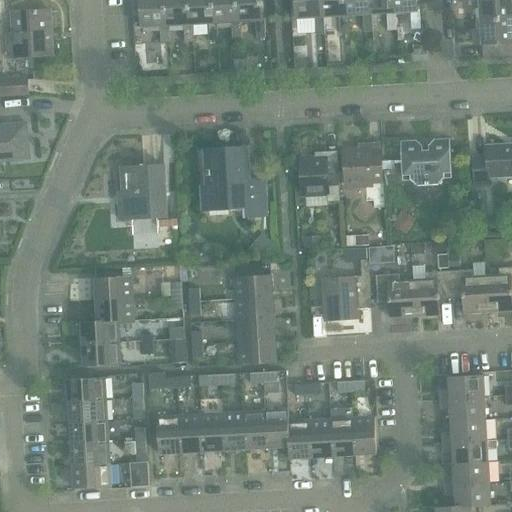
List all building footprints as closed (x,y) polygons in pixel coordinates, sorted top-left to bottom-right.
[(170,43),(169,25),(166,25),(165,0),(141,0),(142,19),(142,26),(160,25),(161,43),(170,43)] [(165,0),(166,25),(169,25),(184,24),(185,42),(194,41),(193,23),(191,23),(189,0),(165,0)] [(218,40),(217,22),(214,22),(212,0),(189,0),(191,23),(193,23),(207,22),(209,41),(218,40)] [(242,38),(241,20),(238,21),(236,0),(212,0),(214,22),(217,22),(231,21),(233,39),(242,38)] [(257,37),(266,37),(265,19),(262,19),(261,0),(236,0),(238,21),(241,20),(256,19),(257,37)] [(321,16),(320,0),(296,0),(298,17),(315,16),(316,34),(325,34),(324,16),(321,16)] [(349,32),(348,14),(347,14),(345,0),(320,0),(321,16),(324,16),(339,15),(340,33),(349,32)] [(345,0),(347,14),(348,14),(363,13),(364,31),(373,31),(372,13),(370,13),(369,0),(345,0)] [(369,0),(370,13),(372,13),(387,12),(388,30),(397,30),(396,11),(393,11),(392,0),(369,0)] [(392,0),(393,11),(396,11),(411,10),(412,29),(421,28),(419,10),(418,10),(417,0),(392,0)] [(511,0),(475,0),(476,5),(481,5),(482,18),(511,16),(511,0)] [(9,59),(53,56),(50,12),(13,14),(14,38),(8,39),(9,59)] [(484,58),(511,55),(511,16),(482,18),(476,18),(477,29),(482,29),(483,42),(484,58)] [(427,48),(414,49),(414,62),(427,61),(427,48)] [(307,58),(294,58),(295,69),(308,68),(307,58)] [(242,59),(233,60),(234,72),(234,74),(243,73),(242,59)] [(0,96),(29,95),(28,80),(28,77),(0,78),(0,96)] [(0,162),(30,160),(26,125),(0,127),(0,162)] [(444,173),(452,173),(450,138),(434,139),(428,144),(421,144),(417,140),(400,141),(402,175),(410,175),(410,179),(416,185),(438,184),(444,178),(444,173)] [(487,156),(475,157),(476,184),(488,183),(488,176),(511,174),(511,144),(489,145),(489,156),(487,156)] [(344,149),(344,153),(346,185),(372,184),(372,180),(382,179),(380,151),(370,151),(370,148),(344,149)] [(249,214),(264,213),(262,181),(248,181),(246,150),(232,151),(232,155),(209,157),(211,189),(206,190),(207,207),(248,205),(249,214)] [(327,201),(339,200),(338,170),(327,171),(326,157),(301,158),(302,194),(327,193),(327,201)] [(394,161),(382,162),(382,170),(395,169),(394,161)] [(120,219),(168,216),(164,166),(142,167),(121,168),(122,192),(119,193),(120,219)] [(401,210),(392,224),(406,233),(415,219),(401,210)] [(494,216),(480,216),(481,229),(495,228),(494,216)] [(177,218),(158,219),(159,227),(177,226),(177,218)] [(261,233),(248,248),(259,259),(273,244),(261,233)] [(367,236),(354,236),(354,247),(367,246),(367,236)] [(320,237),(302,237),(302,248),(320,247),(320,237)] [(357,259),(360,261),(361,276),(323,278),(324,306),(325,314),(325,321),(358,319),(358,309),(370,308),(370,303),(367,249),(342,250),(342,259),(357,259)] [(459,254),(448,255),(448,267),(460,267),(459,254)] [(447,255),(440,255),(440,268),(448,267),(448,255),(447,255)] [(187,282),(186,265),(179,265),(179,283),(187,282)] [(499,275),(486,276),(488,312),(511,310),(511,307),(511,295),(511,294),(511,267),(499,268),(499,275)] [(472,269),(448,271),(450,298),(462,297),(463,313),(488,312),(486,276),(473,277),(472,269)] [(425,280),(412,280),(414,316),(438,315),(437,299),(450,298),(448,271),(440,271),(425,272),(425,280)] [(390,317),(414,316),(412,280),(399,281),(399,273),(375,275),(377,302),(389,301),(390,317)] [(234,277),(236,299),(273,297),(271,275),(234,277)] [(94,278),(95,300),(133,298),(131,276),(94,278)] [(170,283),(170,296),(182,296),(181,283),(170,283)] [(188,289),(189,302),(201,302),(200,288),(188,289)] [(171,309),(182,309),(182,296),(170,296),(171,309)] [(274,319),(273,297),(236,299),(237,321),(274,319)] [(134,320),(133,298),(95,300),(97,321),(97,322),(117,321),(134,320)] [(201,315),(201,302),(189,302),(189,316),(201,315)] [(324,306),(310,307),(311,315),(325,314),(324,306)] [(275,340),(274,319),(237,321),(238,342),(275,340)] [(119,342),(117,321),(97,322),(97,321),(81,322),(82,344),(119,342)] [(183,327),(169,328),(170,340),(184,339),(183,327)] [(191,332),(191,345),(202,345),(202,331),(191,332)] [(141,336),(142,345),(153,345),(152,335),(141,336)] [(276,363),(275,340),(238,342),(239,365),(276,363)] [(120,364),(119,342),(82,344),(83,367),(120,364)] [(153,354),(153,345),(142,345),(142,355),(153,354)] [(203,358),(202,345),(191,345),(192,359),(203,358)] [(264,383),(277,382),(277,371),(264,372),(264,383)] [(250,384),(264,383),(264,372),(249,373),(250,384)] [(164,373),(162,373),(148,374),(149,390),(178,388),(177,377),(165,378),(164,373)] [(233,374),(220,375),(221,385),(234,385),(233,374)] [(207,386),(221,385),(220,375),(207,375),(207,386)] [(438,389),(439,399),(483,397),(482,375),(447,377),(447,389),(438,389)] [(190,377),(177,377),(178,388),(191,388),(190,377)] [(67,380),(68,402),(105,400),(104,378),(67,380)] [(351,392),(364,391),(363,380),(350,381),(351,392)] [(337,393),(351,392),(350,381),(337,382),(337,393)] [(294,395),(308,394),(307,383),(294,384),(294,395)] [(308,394),(321,393),(320,383),(307,383),(308,394)] [(132,385),(133,398),(144,398),(143,384),(132,385)] [(449,409),(449,421),(484,418),(483,397),(439,399),(439,410),(449,409)] [(144,411),(144,398),(133,398),(133,411),(144,411)] [(68,402),(69,423),(107,421),(105,400),(68,402)] [(352,409),(330,410),(331,419),(333,457),(354,456),(352,418),(352,409)] [(268,449),(289,448),(288,421),(288,410),(266,411),(268,449)] [(246,450),(268,449),(266,411),(244,412),(246,450)] [(225,451),(246,450),(244,412),(222,413),(225,451)] [(203,452),(225,451),(222,413),(201,414),(203,452)] [(182,453),(203,452),(201,414),(180,416),(182,453)] [(159,455),(182,453),(180,416),(157,417),(159,455)] [(374,417),(352,418),(354,456),(377,455),(374,417)] [(441,433),(441,443),(486,440),(484,418),(449,421),(450,432),(441,433)] [(311,458),(333,457),(331,419),(309,420),(311,458)] [(290,460),(311,458),(309,420),(288,421),(289,448),(290,460)] [(108,443),(107,421),(69,423),(71,445),(108,443)] [(134,428),(135,442),(146,442),(145,428),(134,428)] [(451,452),(452,464),(487,462),(486,440),(441,443),(442,453),(451,452)] [(135,442),(136,455),(147,454),(146,442),(135,442)] [(109,465),(108,443),(71,445),(72,467),(109,465)] [(443,476),(444,486),(488,483),(487,462),(452,464),(453,475),(443,476)] [(149,487),(148,463),(129,464),(131,488),(149,487)] [(110,487),(109,465),(72,467),(73,489),(110,487)] [(454,496),(455,506),(470,507),(490,506),(488,483),(444,486),(444,496),(454,496)]
